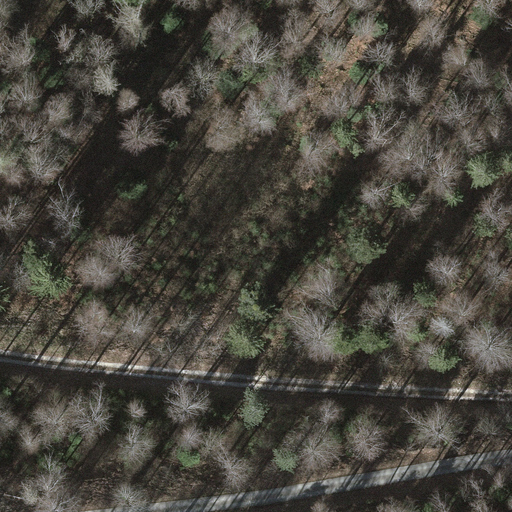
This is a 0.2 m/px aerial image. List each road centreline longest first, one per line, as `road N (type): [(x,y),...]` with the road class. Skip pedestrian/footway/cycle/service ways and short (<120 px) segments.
road 1 (track): [(0,355),(360,390),(511,394)]
road 2 (track): [(129,511),(511,459)]
